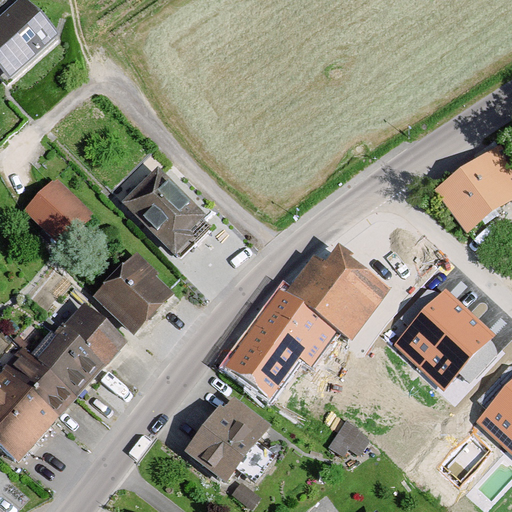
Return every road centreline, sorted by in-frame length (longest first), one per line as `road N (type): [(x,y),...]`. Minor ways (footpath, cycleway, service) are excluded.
road 1 (tertiary): [(75,511),(254,291),(369,192)]
road 2 (residential): [(511,317),(369,192)]
road 3 (tertiary): [(369,192),(511,100)]
